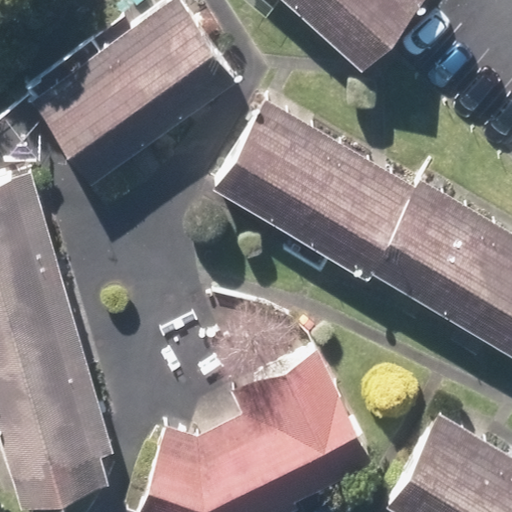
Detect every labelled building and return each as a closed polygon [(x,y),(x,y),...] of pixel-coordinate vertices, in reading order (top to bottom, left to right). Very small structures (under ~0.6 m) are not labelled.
[(163,0),(39,90),(100,174),(247,67),(197,0),(163,0)] [(294,0),(360,59),(412,0),(294,0)] [(224,181),(374,271),(379,262),(511,340),(511,221),(431,174),(425,184),(275,95),(224,181)] [(38,162),(0,172),(0,418),(24,501),(117,474),(109,446),(119,443),(38,162)] [(155,511),(257,511),(382,451),(325,336),(237,379),(250,405),(209,425),(169,415),(144,509),(155,511)] [(393,492),(409,501),(408,511),(511,511),(511,440),(443,402),(393,492)] [(0,511),(10,511),(0,484),(0,511)]
